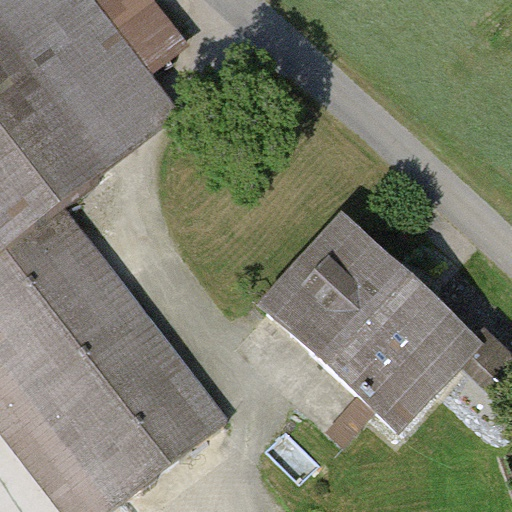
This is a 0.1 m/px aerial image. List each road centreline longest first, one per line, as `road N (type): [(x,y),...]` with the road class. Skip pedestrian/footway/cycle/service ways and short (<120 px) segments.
road 1 (track): [(239,18),(180,115),(153,220),(170,272),(250,407),(260,503),(268,511)]
road 2 (track): [(221,0),(511,256)]
